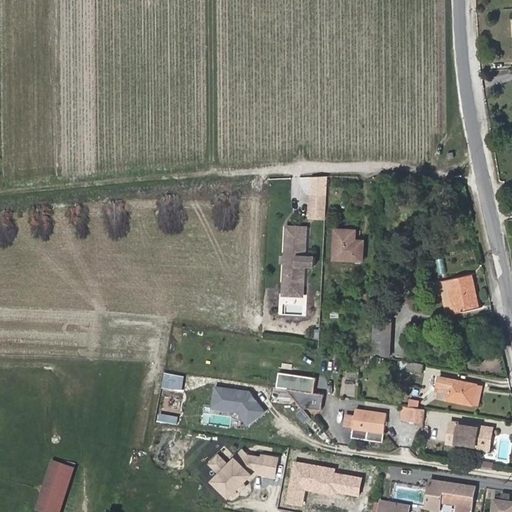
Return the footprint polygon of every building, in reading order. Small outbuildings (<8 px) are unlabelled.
[(325,215),(326,193),(311,192),(310,214),(325,215)] [(315,222),(288,221),(287,252),(287,253),(289,253),(288,261),(286,261),(286,262),(285,284),(286,284),(285,293),(303,294),(304,285),(312,285),(313,263),(313,262),(305,262),(306,254),(314,254),(315,222)] [(336,229),(335,258),(363,260),(364,248),(356,248),(356,240),(356,230),(336,229)] [(356,248),(364,248),(364,241),(356,240),(356,248)] [(314,254),(306,254),(305,262),(313,262),(313,263),(317,263),(317,254),(314,254)] [(472,274),(441,281),(448,314),(477,308),(475,296),(477,295),(472,274)] [(393,308),(376,308),(374,355),(391,355),(393,308)] [(338,309),(329,309),(329,318),(338,318),(338,309)] [(422,372),(422,363),(400,361),(399,370),(422,372)] [(446,400),(473,405),(474,405),(478,384),(449,378),(447,390),(443,389),(441,398),(446,399),(446,400)] [(213,384),(209,408),(239,412),(238,419),(260,423),(263,406),(253,405),(255,390),(213,384)] [(484,386),(478,384),(474,405),(480,406),(484,386)] [(288,404),(321,408),(322,393),(289,390),(288,404)] [(425,423),(427,409),(413,407),(405,406),(403,419),(425,423)] [(359,409),(355,437),(370,439),(372,429),(387,431),(390,414),(359,409)] [(487,427),(452,422),(449,443),(485,448),(487,427)] [(487,427),(485,448),(493,449),(496,428),(487,427)] [(41,511),(59,511),(73,466),(49,459),(34,510),(41,511)] [(431,480),(427,507),(441,510),(442,502),(459,505),(457,511),(472,511),(476,487),(431,480)] [(511,511),(511,498),(491,496),(489,511),(511,511)] [(382,501),(382,504),(381,511),(380,511),(409,511),(411,505),(382,501)]
